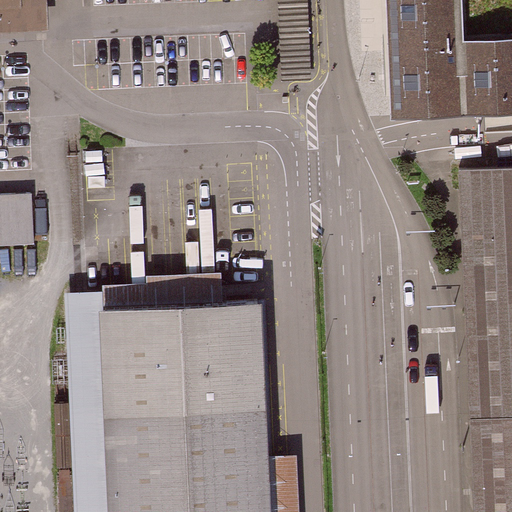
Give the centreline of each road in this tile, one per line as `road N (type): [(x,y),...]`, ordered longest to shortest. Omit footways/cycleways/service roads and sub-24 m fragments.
road 1 (secondary): [(434,511),(414,241),(393,184),(339,95)]
road 2 (secondary): [(339,95),(354,511)]
